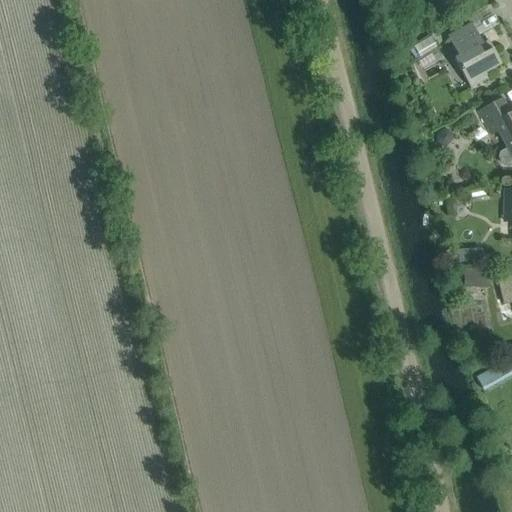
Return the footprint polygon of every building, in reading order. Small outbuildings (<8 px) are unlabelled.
[(471,24),(447,38),(458,57),(454,59),(470,88),(487,79),(484,74),(501,65),(487,41),(482,44),(471,24)] [(419,59),(436,48),(429,36),(412,47),(419,59)] [(497,131),(507,148),(499,153),(498,159),(502,167),(508,168),(511,165),(511,112),(510,114),(502,99),(478,112),(490,135),(497,131)] [(466,266),(466,286),(490,286),(491,266),(466,266)] [(511,276),(497,280),(502,301),(511,298),(511,276)] [(497,383),(511,373),(511,371),(506,362),(490,371),(497,383)]
